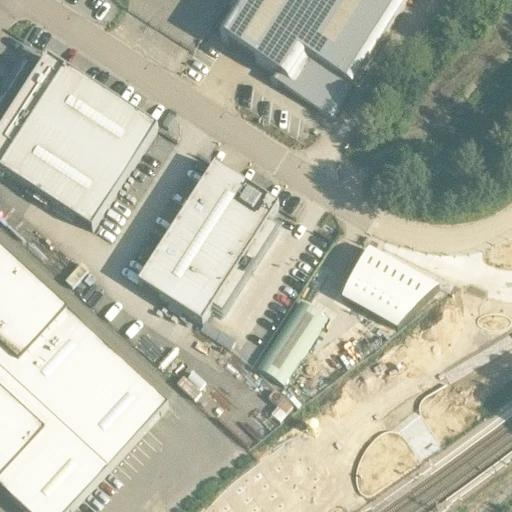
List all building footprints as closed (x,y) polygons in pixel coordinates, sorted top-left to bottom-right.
[(197,41),(221,0),(202,0),(183,32),(197,41)] [(405,6),(395,0),(248,0),(221,43),(274,77),(270,84),(331,123),(405,6)] [(0,175),(93,236),(159,133),(48,62),(43,70),(28,60),(0,103),(0,175)] [(269,228),(279,212),(279,211),(216,170),(139,289),(203,330),(213,314),(220,318),(224,321),(279,235),(269,228)] [(0,373),(110,474),(169,410),(0,254),(0,373)] [(400,327),(417,301),(367,268),(350,294),(400,327)] [(256,374),(282,391),(326,324),(299,307),(256,374)] [(230,354),(209,379),(259,419),(280,394),(230,354)] [(0,493),(20,511),(75,511),(110,474),(0,373),(0,493)]
